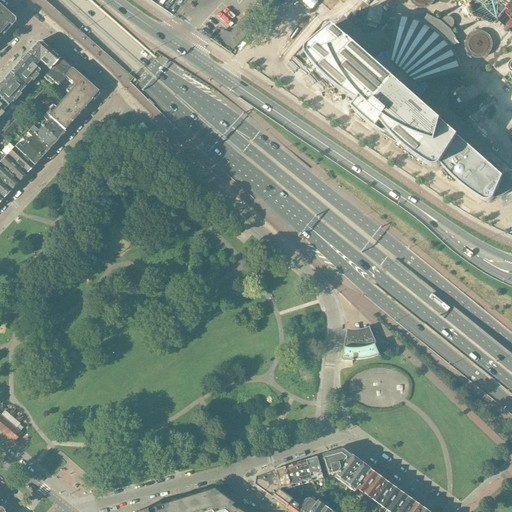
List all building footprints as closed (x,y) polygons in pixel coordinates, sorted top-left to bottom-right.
[(14,20),(0,7),(0,38),(14,23),(14,20)] [(306,53),(306,54),(306,55),(306,56),(307,57),(307,58),(311,64),(319,73),(323,77),(327,81),(335,88),(344,94),(348,97),(353,100),(357,103),(353,108),(352,109),(359,117),(367,124),(376,130),(381,124),(383,127),(385,129),(387,132),(389,134),(391,137),(399,144),(402,147),(404,149),(407,151),(409,153),(411,155),(414,157),(423,163),(431,168),(432,168),(433,168),(434,169),(435,169),(436,169),(437,168),(438,168),(439,168),(439,167),(440,167),(440,166),(441,166),(449,175),(457,182),(465,189),(467,191),(469,192),(471,193),(473,195),(475,196),(482,201),(484,202),(485,202),(486,202),(487,202),(488,202),(489,202),(490,202),(491,202),(492,201),(493,200),(494,199),(494,198),(497,198),(500,198),(503,197),(506,195),(508,193),(510,191),(511,189),(511,183),(504,177),(503,178),(501,176),(481,158),(491,147),(447,108),(447,104),(448,101),(448,97),(448,93),(448,89),(451,85),(453,86),(456,82),(455,76),(463,74),(461,69),(459,64),(457,59),(455,54),(452,49),(459,44),(450,31),(453,29),(454,27),(454,26),(454,24),(454,23),(453,21),(453,20),(451,19),(450,18),(448,18),(447,18),(445,18),(444,19),(443,20),(441,22),(427,16),(423,24),(418,21),(413,19),(407,18),(402,17),(397,16),(396,24),(392,23),(389,23),(387,26),(387,29),(384,32),(380,32),(376,33),(373,34),(369,35),(365,36),(344,17),(334,28),(333,28),(330,30),(309,48),(309,49),(308,49),(307,51),(307,52),(306,53)] [(223,41),(232,50),(253,26),(244,18),(228,36),(223,32),(220,36),(224,40),(223,41)] [(36,43),(26,54),(37,65),(39,63),(39,62),(49,51),(41,43),(36,43)] [(59,60),(49,51),(39,62),(39,63),(49,71),(59,60)] [(26,54),(17,64),(34,80),(37,77),(35,74),(38,71),(35,67),(37,65),(26,54)] [(97,93),(71,70),(68,67),(59,60),(49,71),(45,76),(57,87),(65,78),(74,86),(74,87),(91,101),(91,100),(97,93)] [(17,64),(9,73),(23,86),(29,81),(31,83),(34,80),(17,64)] [(9,73),(0,82),(17,98),(20,95),(17,92),(23,86),(9,73)] [(0,82),(0,100),(5,105),(11,100),(14,102),(17,98),(0,82)] [(51,88),(48,85),(1,136),(4,139),(51,88)] [(74,87),(67,94),(47,117),(63,132),(77,116),(78,117),(83,112),(82,111),(81,112),(79,109),(81,107),(85,110),(85,109),(85,108),(91,101),(74,87)] [(63,132),(47,117),(44,114),(36,124),(40,128),(55,142),(64,133),(63,132)] [(55,142),(40,128),(36,124),(28,132),(48,150),(55,142)] [(48,150),(28,132),(20,140),(25,144),(40,158),(48,150)] [(40,158),(25,144),(20,140),(13,148),(33,166),(40,158)] [(33,166),(13,148),(5,156),(25,175),(33,166)] [(25,175),(5,156),(0,161),(0,166),(17,183),(25,175)] [(17,183),(0,166),(0,182),(9,191),(17,183)] [(9,191),(0,182),(0,198),(1,199),(9,191)] [(380,353),(371,333),(363,336),(355,337),(347,336),(342,359),(342,360),(343,361),(344,361),(353,362),(354,362),(354,360),(361,360),(369,359),(378,356),(379,356),(380,355),(380,354),(380,353)] [(0,431),(7,438),(11,441),(13,442),(19,435),(20,434),(18,433),(22,428),(18,425),(19,424),(4,411),(0,415),(0,431)] [(345,451),(325,456),(328,468),(327,469),(328,473),(330,472),(331,477),(340,474),(353,457),(345,451)] [(325,456),(318,458),(323,475),(328,473),(327,469),(328,468),(325,456)] [(363,464),(353,457),(340,474),(337,479),(347,486),(363,464)] [(318,458),(308,462),(315,482),(325,479),(323,475),(318,458)] [(308,462),(297,465),(304,486),(315,482),(308,462)] [(373,471),(363,464),(347,486),(357,493),(359,490),(373,471)] [(297,465),(287,468),(293,489),(304,486),(297,465)] [(277,471),(283,489),(284,492),(293,489),(287,468),(277,471)] [(257,478),(256,486),(273,498),(278,491),(283,489),(277,471),(257,478)] [(380,477),(373,471),(359,490),(366,495),(380,477)] [(388,482),(380,477),(366,495),(374,501),(388,482)] [(395,487),(388,482),(374,501),(381,506),(395,487)] [(389,511),(403,493),(395,487),(381,506),(389,511)] [(284,492),(283,489),(278,491),(273,498),(288,509),(294,500),(284,492)] [(241,511),(236,508),(232,505),(212,490),(140,511),(241,511)] [(388,511),(399,511),(410,498),(403,493),(389,511),(388,511)] [(292,511),(298,511),(307,501),(302,497),(298,503),(294,500),(288,509),(292,511)] [(410,511),(417,503),(410,498),(399,511),(410,511)] [(312,511),(318,505),(312,500),(307,500),(307,501),(298,511),(312,511)] [(324,511),(327,508),(322,505),(319,503),(318,505),(312,511),(324,511)] [(422,511),(425,509),(417,503),(410,511),(422,511)]
